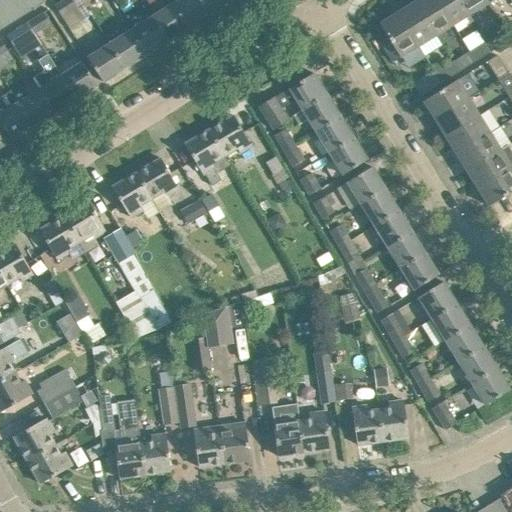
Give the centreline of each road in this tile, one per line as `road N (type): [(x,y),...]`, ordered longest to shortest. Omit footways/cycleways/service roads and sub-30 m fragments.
road 1 (residential): [(0,204),(318,7)]
road 2 (residential): [(148,511),(430,471),(511,439)]
road 3 (residential): [(471,253),(318,7)]
